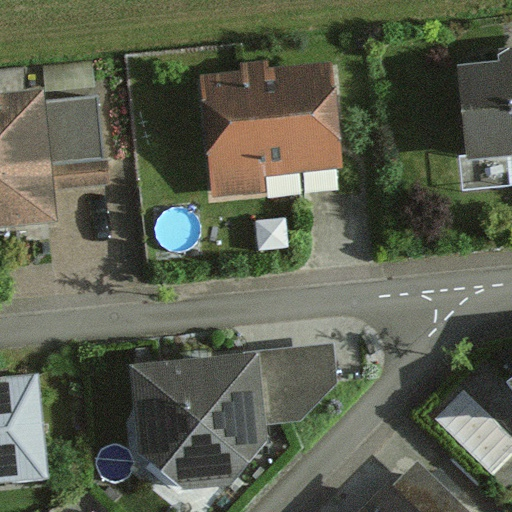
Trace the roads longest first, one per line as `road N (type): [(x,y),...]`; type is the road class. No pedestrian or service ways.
road 1 (residential): [(441,290),(0,334)]
road 2 (residential): [(441,290),(443,320),(426,345),(273,511)]
